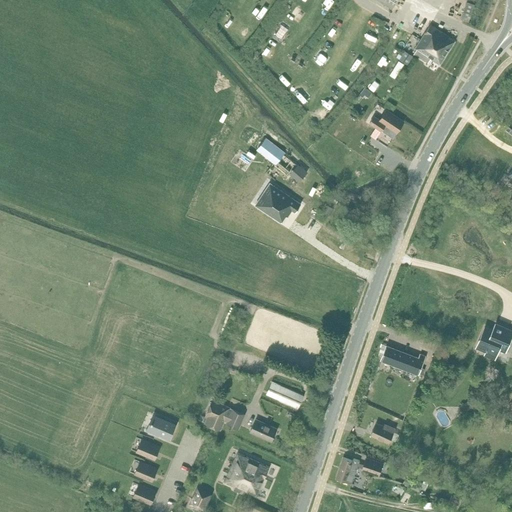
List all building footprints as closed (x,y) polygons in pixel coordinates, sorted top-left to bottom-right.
[(377,0),(392,9),(397,0),(377,0)] [(467,2),(461,20),(469,22),(475,5),(467,2)] [(420,42),(419,43),(437,54),(444,43),(451,47),(455,40),(430,25),(421,40),(419,39),(418,41),(420,42)] [(417,50),(414,54),(428,63),(430,59),(440,65),(451,47),(444,43),(437,54),(419,43),(415,49),(417,50)] [(413,56),(405,51),(399,59),(407,65),(413,56)] [(363,90),(359,94),(362,97),(368,90),(365,88),(363,90)] [(374,117),(370,123),(381,131),(393,138),(396,133),(404,122),(386,110),(379,120),(374,117)] [(511,121),(507,117),(499,127),(511,136),(511,121)] [(299,166),(291,175),(299,181),(306,172),(299,166)] [(260,197),(255,205),(281,222),(286,215),(287,216),(292,210),(295,212),(301,204),(285,193),(285,194),(282,193),(283,191),(270,183),(265,190),(270,194),(269,196),(265,201),(260,197)] [(485,328),(477,346),(487,350),(485,355),(494,358),(499,347),(505,350),(511,333),(511,331),(496,324),(493,331),(485,328)] [(386,346),(381,359),(419,373),(424,360),(425,356),(420,354),(419,358),(386,346)] [(272,381),(266,394),(298,408),(304,395),(272,381)] [(209,415),(205,423),(219,429),(223,421),(238,428),(244,414),(213,400),(206,414),(209,415)] [(175,423),(155,414),(151,420),(150,422),(151,422),(148,428),(146,428),(168,439),(175,423)] [(256,419),(250,431),(269,440),(274,430),(270,428),(271,426),(256,419)] [(375,422),(369,434),(387,442),(394,428),(387,425),(386,427),(375,422)] [(142,439),(136,452),(154,460),(159,447),(142,439)] [(237,453),(224,482),(234,487),(233,490),(240,493),(242,489),(256,495),(269,467),(237,453)] [(357,467),(359,464),(360,461),(354,459),(353,461),(343,458),(336,478),(346,482),(346,481),(352,483),(357,467)] [(363,466),(359,464),(357,467),(362,469),(362,470),(379,476),(383,464),(366,458),(363,466)] [(140,462),(135,475),(151,481),(157,469),(140,462)] [(406,478),(403,483),(410,486),(412,481),(406,478)] [(139,485),(133,497),(150,505),(155,492),(139,485)] [(198,489),(191,504),(203,509),(210,495),(198,489)] [(436,496),(435,501),(458,508),(461,498),(451,495),(450,500),(436,496)]
